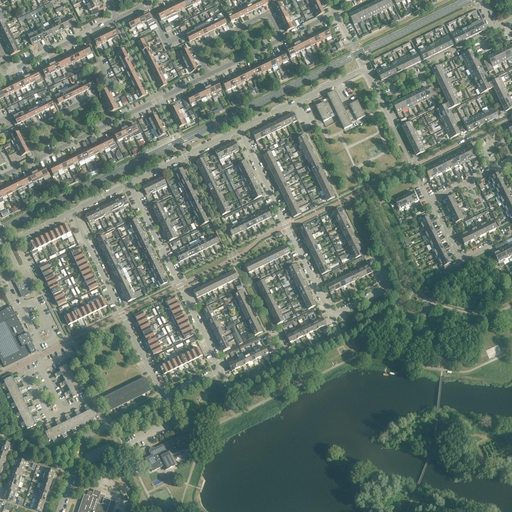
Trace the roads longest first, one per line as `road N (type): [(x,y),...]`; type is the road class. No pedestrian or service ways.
road 1 (residential): [(220,372),(130,183)]
road 2 (residential): [(164,399),(71,213)]
road 3 (residential): [(331,314),(240,129)]
road 4 (residential): [(220,372),(237,386),(340,337),(331,314)]
road 5 (residential): [(457,255),(432,201),(511,161)]
road 6 (residential): [(240,129),(364,68)]
road 7 (residential): [(37,159),(27,128),(93,97),(110,124)]
road 8 (residential): [(494,29),(375,88)]
road 9 (residential): [(281,41),(263,15),(200,46),(207,76)]
road 10 (residential): [(130,183),(240,129)]
road 11 (residential): [(9,73),(116,18)]
